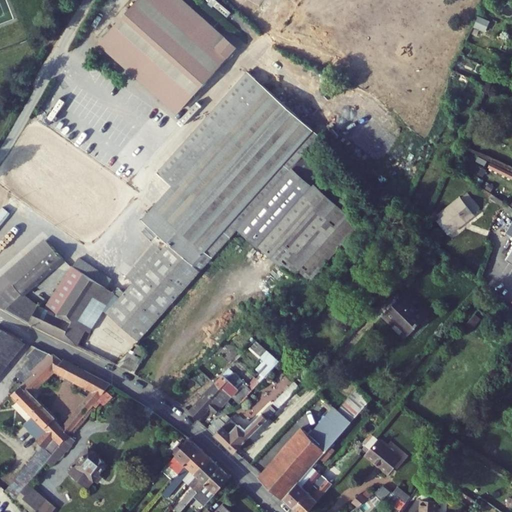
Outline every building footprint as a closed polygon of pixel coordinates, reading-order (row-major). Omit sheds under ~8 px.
[(182,0),(135,0),(104,36),(184,105),(236,47),(182,0)] [(479,13),(473,24),(485,30),(490,19),(479,13)] [(172,240),(203,268),(239,228),(300,159),(323,133),(250,68),(160,169),(175,183),(145,216),(172,240)] [(300,159),(239,228),(294,276),(299,270),(349,215),(344,210),(350,203),(300,159)] [(438,221),(449,234),(474,214),(473,213),(480,208),(467,192),(438,215),(441,218),(438,221)] [(4,207),(0,212),(0,227),(12,213),(4,207)] [(435,211),(432,213),(438,221),(441,218),(438,215),(435,211)] [(349,215),(299,270),(311,281),(361,225),(349,215)] [(45,240),(5,275),(23,294),(63,259),(45,240)] [(105,311),(139,340),(203,268),(172,240),(121,297),(113,291),(103,306),(105,311)] [(106,288),(73,266),(45,310),(40,308),(32,323),(63,338),(73,322),(75,323),(94,293),(101,296),(106,288)] [(5,275),(0,279),(0,302),(6,309),(23,319),(31,304),(23,294),(5,275)] [(73,322),(63,338),(76,345),(81,336),(83,337),(87,331),(90,333),(105,311),(103,306),(113,291),(106,288),(101,296),(94,293),(75,323),(73,322)] [(407,291),(383,317),(393,327),(397,322),(406,331),(402,335),(405,339),(430,313),(423,306),(419,310),(414,305),(418,301),(407,291)] [(484,294),(480,298),(486,302),(489,298),(484,294)] [(31,304),(23,319),(32,323),(40,308),(31,304)] [(4,330),(0,327),(0,367),(18,345),(20,340),(4,329),(4,330)] [(83,337),(81,336),(76,345),(117,365),(134,346),(129,342),(124,349),(125,350),(120,355),(83,337)] [(0,376),(27,343),(20,340),(18,345),(0,367),(0,376)] [(251,347),(261,357),(267,350),(257,341),(251,347)] [(136,344),(134,346),(117,365),(133,372),(146,350),(136,344)] [(49,354),(38,348),(30,356),(33,359),(17,376),(24,383),(34,374),(31,371),(49,354)] [(261,370),(247,385),(253,390),(279,361),(267,350),(261,357),(265,360),(258,367),(261,370)] [(52,355),(49,354),(31,371),(34,374),(24,383),(22,386),(12,396),(18,402),(14,406),(28,421),(33,416),(40,423),(61,445),(69,436),(111,384),(82,368),(76,380),(94,389),(63,427),(30,394),(54,369),(68,376),(74,364),(64,359),(63,361),(54,353),(52,355)] [(82,368),(74,364),(68,376),(76,380),(82,368)] [(229,369),(216,383),(226,392),(237,401),(240,404),(253,390),(247,385),(229,369)] [(300,386),(295,381),(272,405),(277,410),(300,386)] [(22,386),(20,383),(10,393),(12,396),(22,386)] [(216,383),(208,392),(216,400),(215,401),(221,406),(226,401),(222,397),(226,392),(216,383)] [(360,387),(314,439),(325,451),(330,446),(372,398),(360,387)] [(208,392),(200,400),(210,409),(215,413),(221,406),(215,401),(216,400),(208,392)] [(234,407),(240,404),(237,401),(235,403),(233,401),(233,402),(229,398),(227,400),(234,407)] [(200,400),(190,411),(200,420),(210,409),(200,400)] [(220,416),(209,428),(235,452),(236,451),(277,410),(272,405),(271,404),(246,429),(231,416),(226,422),(220,416)] [(61,445),(40,423),(37,426),(45,434),(38,440),(43,446),(53,455),(61,445)] [(303,428),(260,476),(284,499),(311,468),(320,457),(325,451),(314,439),(303,428)] [(75,441),(69,436),(61,445),(53,455),(48,461),(54,467),(75,441)] [(368,455),(388,472),(401,458),(380,440),(379,441),(373,436),(368,442),(364,447),(362,449),(368,454),(368,455)] [(190,438),(168,464),(179,474),(201,449),(190,438)] [(53,455),(43,446),(6,491),(16,500),(18,497),(28,484),(48,461),(53,455)] [(325,451),(320,457),(325,462),(336,450),(330,446),(325,451)] [(75,462),(70,469),(72,470),(70,473),(73,479),(78,481),(87,488),(93,480),(99,474),(107,465),(98,458),(99,457),(91,449),(78,464),(75,462)] [(212,459),(201,449),(179,474),(159,496),(164,501),(183,479),(190,485),(212,459)] [(220,467),(212,459),(190,485),(193,488),(174,510),(176,511),(180,511),(200,490),(220,467)] [(230,477),(220,467),(200,490),(207,496),(200,503),(204,506),(230,477)] [(311,468),(284,499),(294,508),(309,492),(321,476),(311,468)] [(427,473),(423,479),(439,490),(443,484),(427,473)] [(104,478),(99,474),(93,480),(99,485),(104,478)] [(312,495),(309,492),(294,508),(298,511),(308,511),(333,484),(326,479),(312,495)] [(52,511),(56,508),(28,484),(18,497),(36,511),(52,511)] [(399,487),(394,493),(400,497),(407,503),(411,497),(399,487)] [(372,495),(367,491),(363,496),(367,499),(372,495)] [(392,491),(385,498),(393,505),(396,502),(400,497),(394,493),(392,491)] [(361,494),(354,502),(359,506),(367,499),(363,496),(361,494)] [(403,508),(407,503),(400,497),(396,502),(403,508)] [(441,511),(443,504),(425,502),(423,511),(441,511)]
